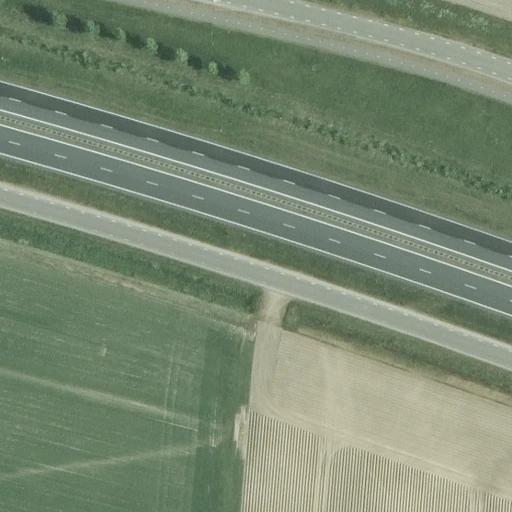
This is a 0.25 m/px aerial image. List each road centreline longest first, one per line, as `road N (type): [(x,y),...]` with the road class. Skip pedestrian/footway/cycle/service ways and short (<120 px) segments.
road 1 (trunk): [(0,142),(201,200),(511,306)]
road 2 (unclassified): [(0,198),(197,253),(511,361)]
road 3 (trunk): [(511,258),(0,97)]
road 4 (unclassified): [(511,72),(239,0)]
